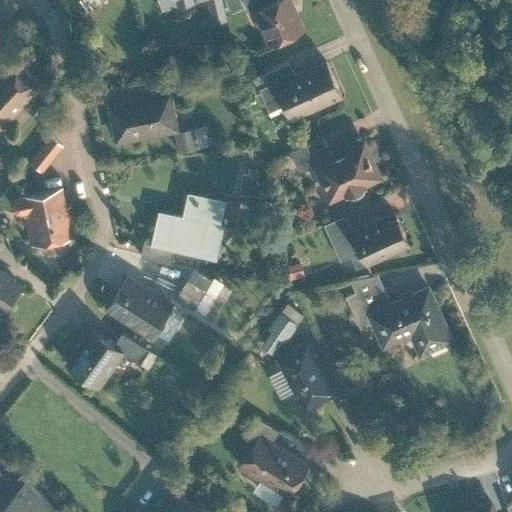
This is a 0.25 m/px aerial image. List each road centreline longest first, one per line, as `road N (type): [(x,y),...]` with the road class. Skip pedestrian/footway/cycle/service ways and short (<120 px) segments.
road 1 (residential): [(0,393),(84,281),(96,246),(97,213),(63,42),(39,0)]
road 2 (residential): [(511,373),(338,0)]
road 3 (residential): [(511,446),(420,480),(352,486)]
